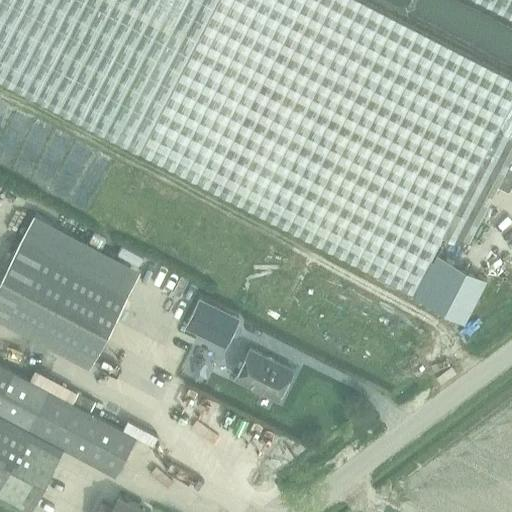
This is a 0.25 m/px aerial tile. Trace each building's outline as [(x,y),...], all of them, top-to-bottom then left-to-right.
[(469,241),(511,158),(511,78),(358,0),(0,0),(0,78),(412,292),(445,229),(469,241)] [(511,0),(479,0),(511,17),(511,0)] [(193,225),(200,212),(115,170),(109,183),(193,225)] [(479,233),(468,252),(497,268),(508,249),(479,233)] [(21,238),(0,277),(0,317),(90,365),(128,294),(21,238)] [(331,281),(334,267),(322,265),(319,278),(331,281)] [(173,277),(198,288),(202,278),(178,267),(173,277)] [(396,332),(403,315),(320,281),(314,295),(310,293),(298,321),(381,355),(391,330),(396,332)] [(199,298),(186,325),(226,344),(239,318),(199,298)] [(236,376),(278,398),(293,369),(250,348),(236,376)] [(0,429),(57,459),(64,446),(116,474),(137,435),(0,362),(0,429)] [(39,372),(86,391),(90,381),(43,362),(39,372)] [(233,400),(228,410),(260,426),(265,416),(233,400)] [(28,511),(57,459),(0,429),(0,498),(24,511),(28,511)] [(119,494),(113,505),(102,500),(95,511),(149,511),(150,511),(119,494)]
